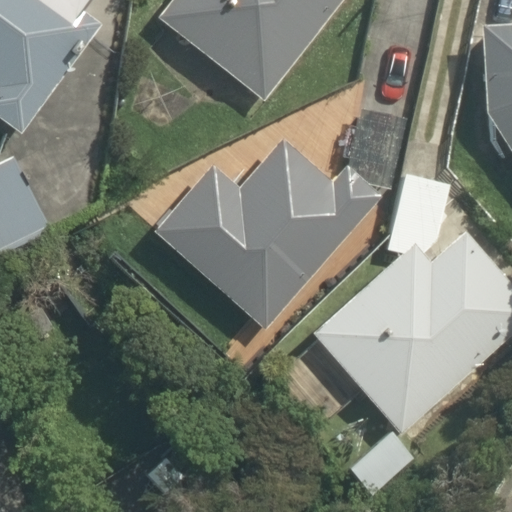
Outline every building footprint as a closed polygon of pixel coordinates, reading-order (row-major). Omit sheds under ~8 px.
[(0,0),(0,121),(21,137),(101,27),(63,0),(0,0)] [(263,105),(344,0),(173,0),(157,21),(263,105)] [(511,27),(480,30),(484,117),(511,158),(511,27)] [(360,110),(346,167),(368,188),(391,193),(408,121),(360,110)] [(368,188),(346,167),(330,185),(282,141),(240,190),(212,168),(152,235),(165,246),(155,259),(178,279),(188,267),(265,333),(381,200),(368,188)] [(0,259),(52,232),(14,159),(1,166),(0,163),(0,259)] [(451,187),(403,176),(387,252),(403,256),(412,247),(421,257),(437,244),(451,187)] [(400,437),(511,336),(511,287),(465,233),(428,265),(421,257),(412,247),(403,256),(312,336),(400,437)] [(348,397),(306,347),(264,381),(306,431),(348,397)] [(108,511),(79,418),(19,437),(42,511),(108,511)] [(415,460),(391,433),(349,470),(373,499),(415,460)]
